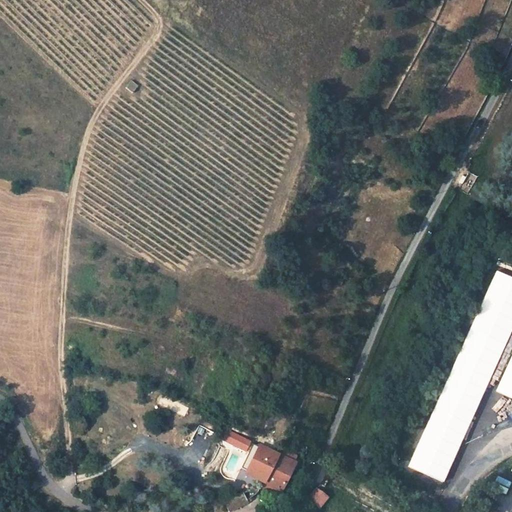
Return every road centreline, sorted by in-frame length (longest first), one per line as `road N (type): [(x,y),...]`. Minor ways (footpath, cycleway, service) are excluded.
road 1 (track): [(146,0),(157,9),(160,35),(99,109),(68,225),(60,321),(71,479),(59,493)]
road 2 (tertiary): [(291,511),(328,452),(400,267),(511,62)]
road 3 (tertiary): [(0,400),(16,414),(41,473),(88,511)]
